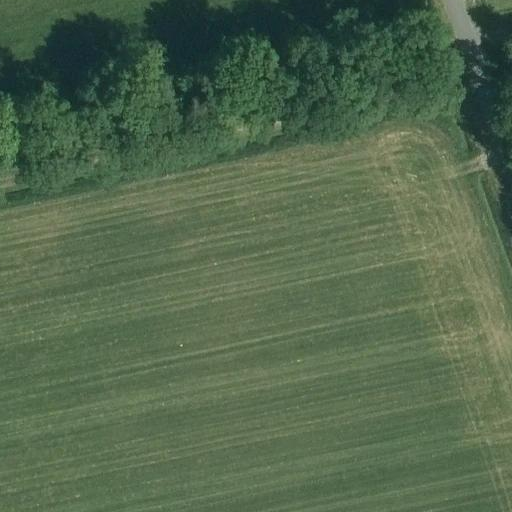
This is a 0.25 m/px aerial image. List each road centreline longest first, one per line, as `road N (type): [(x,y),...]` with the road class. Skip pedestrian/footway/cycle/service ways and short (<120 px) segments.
road 1 (track): [(466,36),(0,135)]
road 2 (unclassified): [(511,171),(453,0)]
